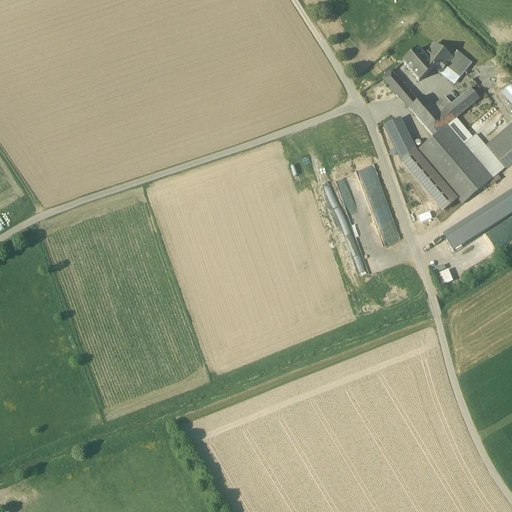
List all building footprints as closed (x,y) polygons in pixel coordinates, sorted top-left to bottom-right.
[(451,60),(433,46),(424,59),(433,70),(439,75),(446,67),(451,60)] [(417,51),(402,64),(418,83),(433,70),(424,59),(417,51)] [(456,53),(451,60),(446,67),(460,79),(472,66),(456,53)] [(416,104),(391,74),(383,81),(408,111),(416,104)] [(511,85),(502,95),(511,105),(511,85)] [(439,116),(437,117),(424,128),(433,139),(455,120),(478,100),(470,91),(451,106),(439,116)] [(432,108),(423,98),(416,104),(408,111),(424,128),(437,117),(439,116),(432,108)] [(444,98),(432,108),(439,116),(451,106),(444,98)] [(384,128),(402,165),(416,153),(399,119),(384,128)] [(475,137),(471,139),(455,120),(447,127),(492,180),(503,171),(485,149),(475,137)] [(511,125),(485,149),(506,173),(511,168),(511,125)] [(492,180),(447,127),(433,139),(416,153),(461,206),(492,180)] [(456,201),(416,153),(402,165),(442,212),(456,201)] [(511,205),(508,198),(445,232),(455,249),(511,218),(511,205)] [(437,273),(441,286),(453,282),(449,270),(437,273)]
